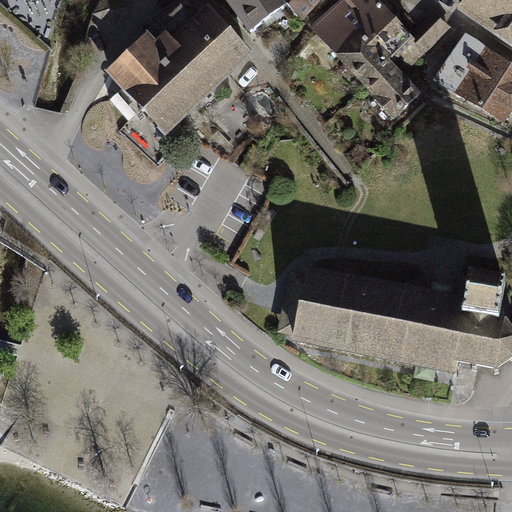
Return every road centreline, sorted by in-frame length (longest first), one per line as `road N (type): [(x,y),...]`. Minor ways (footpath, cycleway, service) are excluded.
road 1 (primary): [(0,189),(182,349),(294,424),(359,449),(450,465),(511,457)]
road 2 (primary): [(511,451),(356,421),(301,398),(194,319),(44,184)]
road 3 (unclassified): [(139,0),(44,184)]
